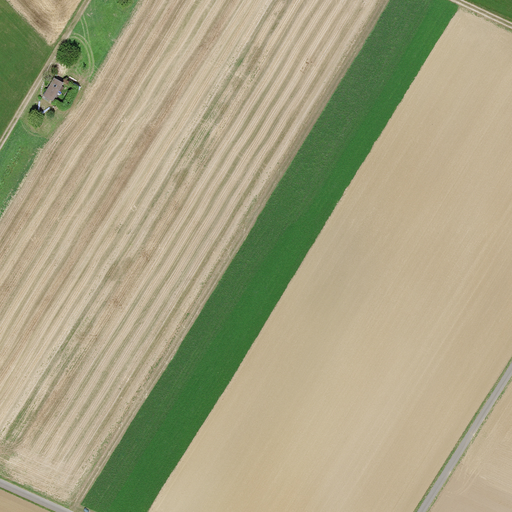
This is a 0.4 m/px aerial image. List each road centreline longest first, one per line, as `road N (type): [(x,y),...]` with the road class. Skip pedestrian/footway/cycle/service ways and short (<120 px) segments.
road 1 (unclassified): [(421,511),(511,366)]
road 2 (track): [(86,0),(0,143)]
